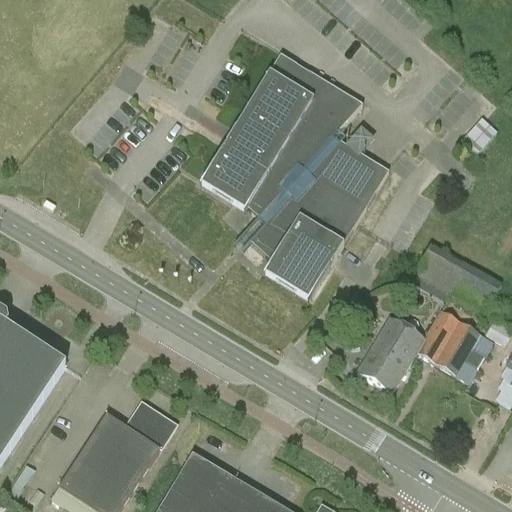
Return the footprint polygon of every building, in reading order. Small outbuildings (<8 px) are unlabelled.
[(362,110),(279,60),(267,80),(257,97),(245,117),(235,134),(234,134),(222,154),(207,179),(250,217),(250,218),(258,225),(258,224),(264,229),(242,254),(243,255),(249,248),(310,303),(330,271),(343,251),(342,251),(353,234),(365,214),(375,197),(388,177),(338,147),(332,143),(362,110)] [(497,137),(481,123),(460,147),(476,160),(497,137)] [(502,288),(431,249),(413,281),(484,320),(502,288)] [(440,316),(423,344),(416,358),(468,389),(493,349),(479,340),(440,316)] [(416,358),(423,344),(388,324),(355,379),(390,400),(416,358)] [(486,340),(505,350),(511,335),(511,333),(494,324),(486,340)] [(0,328),(0,468),(64,371),(0,328)] [(106,419),(57,493),(50,505),(61,511),(120,511),(159,454),(106,419)] [(279,511),(191,459),(159,511),(279,511)]
